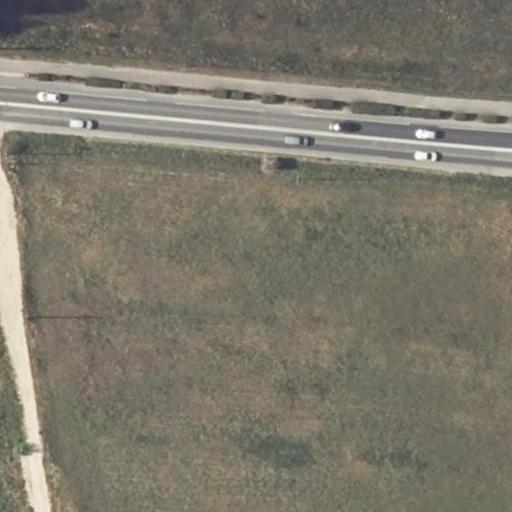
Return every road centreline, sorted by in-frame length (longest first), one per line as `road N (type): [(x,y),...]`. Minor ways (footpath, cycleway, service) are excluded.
road 1 (secondary): [(511,151),(0,100)]
road 2 (unclassified): [(44,511),(0,226)]
